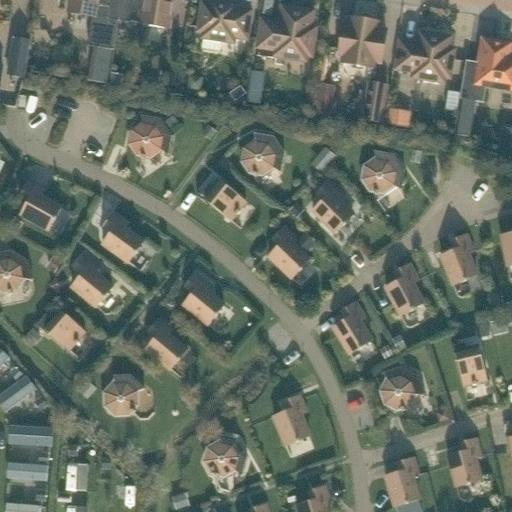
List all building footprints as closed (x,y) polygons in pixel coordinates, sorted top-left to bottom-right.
[(69,0),(67,13),(94,18),(93,24),(92,24),(88,47),(113,51),(118,21),(121,0),(69,0)] [(121,0),(118,21),(131,23),(131,22),(140,24),(140,25),(170,29),(174,0),(121,0)] [(224,6),(224,3),(209,1),(208,6),(203,6),(199,32),(204,33),(203,38),(204,38),(202,50),(220,53),(222,41),(233,42),(234,37),(246,39),(250,13),(238,11),(239,6),(230,4),(229,7),(224,6)] [(310,29),(312,13),(283,8),(280,24),(263,21),(257,56),(276,59),(276,56),(305,61),(306,55),(311,56),(315,30),(310,29)] [(379,31),(380,24),(350,19),(349,26),(344,26),(339,56),(344,56),(343,63),(373,68),(374,61),(381,62),(386,32),(379,31)] [(448,51),(450,39),(420,34),(418,48),(413,47),(413,45),(401,43),(397,70),(409,71),(409,70),(414,71),(413,78),(443,82),(444,77),(445,77),(450,73),(453,51),(448,51)] [(511,62),(508,62),(511,45),(483,41),(479,64),(466,62),(460,100),(483,103),(486,86),(511,90),(511,62)] [(384,123),(390,83),(367,80),(361,120),(384,123)] [(261,109),(263,96),(251,94),(249,106),(261,109)] [(411,111),(389,108),(387,123),(409,126),(411,111)] [(172,136),(161,120),(141,116),(141,117),(143,125),(132,132),(129,145),(137,156),(141,157),(141,159),(145,160),(145,158),(150,159),(161,151),(167,155),(167,156),(168,156),(172,136)] [(285,154),(274,138),(254,134),(254,135),(255,135),(256,142),(245,150),(242,163),(250,174),(254,175),(253,177),(257,178),(258,175),(262,176),(273,169),(279,173),(279,174),(281,174),(285,154)] [(405,172),(394,155),(374,151),(374,153),(375,153),(376,160),(365,168),(363,181),(370,192),(375,192),(374,195),(378,196),(379,193),(383,194),(394,186),(400,190),(400,191),(401,191),(405,172)] [(239,212),(246,203),(217,180),(210,189),(206,186),(197,197),(209,207),(210,205),(231,222),(237,215),(238,216),(240,213),(239,212)] [(41,197),(44,191),(28,182),(22,192),(31,197),(21,216),(48,231),(52,224),(53,224),(56,219),(55,218),(61,208),(41,197)] [(337,199),(342,195),(329,182),(321,190),(328,197),(313,212),(335,234),(340,228),(341,229),(346,225),(345,224),(353,216),(337,199)] [(125,229),(129,224),(114,213),(107,222),(115,228),(103,245),(128,263),(133,257),(134,258),(137,253),(136,252),(143,242),(125,229)] [(305,237),(300,242),(284,227),(276,235),(284,243),(269,258),(291,279),(297,274),(298,274),(302,270),(301,269),(309,261),(301,253),(304,250),(305,251),(312,244),(305,237)] [(511,234),(501,237),(507,267),(511,266),(511,234)] [(468,255),(474,252),(467,236),(457,240),(460,249),(440,257),(452,286),(460,283),(460,284),(466,282),(465,281),(476,276),(468,255)] [(32,281),(28,262),(12,251),(0,253),(0,291),(4,294),(8,293),(9,295),(13,294),(12,292),(17,291),(24,280),(31,281),(31,282),(32,281)] [(64,262),(55,256),(47,267),(56,273),(64,262)] [(94,273),(99,268),(84,257),(77,265),(85,272),(72,288),(96,308),(101,302),(102,302),(106,298),(105,297),(112,288),(94,273)] [(412,284),(418,281),(410,265),(400,270),(405,279),(386,289),(400,317),(407,313),(408,314),(413,311),(413,310),(423,305),(412,284)] [(206,291),(210,286),(196,274),(189,283),(197,290),(184,306),(208,326),(213,319),(214,320),(218,316),(217,315),(224,306),(206,291)] [(359,322),(365,319),(356,303),(346,309),(351,318),(333,329),(349,355),(356,351),(357,352),(362,349),(362,348),(371,342),(359,322)] [(78,342),(85,334),(53,306),(37,325),(48,336),(50,334),(70,352),(76,345),(77,346),(79,343),(78,342)] [(169,336),(173,331),(159,319),(152,328),(160,334),(146,351),(170,371),(175,364),(176,365),(180,360),(179,360),(187,351),(169,336)] [(478,346),(466,349),(465,344),(451,347),(455,362),(457,362),(463,387),(472,385),(472,387),(476,386),(476,385),(487,382),(478,346)] [(0,349),(0,368),(9,358),(0,349)] [(424,396),(418,377),(401,367),(382,374),(382,375),(383,375),(387,381),(381,392),(385,405),(397,411),(401,410),(402,412),(406,411),(405,409),(409,407),(415,395),(423,396),(423,397),(424,396)] [(36,389),(25,375),(0,394),(0,404),(6,412),(36,389)] [(144,391),(145,390),(130,376),(113,377),(114,385),(105,394),(105,407),(115,416),(128,416),(131,413),(133,414),(136,411),(134,410),(137,406),(137,393),(143,390),(144,391)] [(85,398),(93,389),(86,383),(78,392),(85,398)] [(301,416),(307,413),(300,396),(290,401),(293,410),(274,418),(285,447),(293,444),(293,445),(299,443),(299,441),(309,437),(301,416)] [(51,445),(51,428),(11,427),(10,443),(51,445)] [(247,458),(238,440),(219,435),(218,436),(219,436),(219,444),(208,450),(204,463),(211,475),(215,476),(215,478),(218,479),(219,477),(223,478),(235,472),(241,476),(240,477),(242,477),(247,458)] [(475,459),(481,457),(477,439),(466,442),(468,452),(448,458),(456,488),(464,486),(464,487),(470,485),(470,484),(481,481),(475,459)] [(419,476),(419,475),(414,459),(403,462),(406,472),(385,478),(394,507),(402,505),(402,507),(408,505),(408,503),(419,500),(413,478),(419,476)] [(8,464),(7,478),(46,481),(47,466),(8,464)] [(325,511),(324,507),(331,505),(325,487),(314,491),(317,501),(297,508),(298,511),(325,511)] [(184,494),(171,498),(176,511),(188,507),(184,494)] [(7,501),(5,511),(42,511),(43,505),(7,501)]
